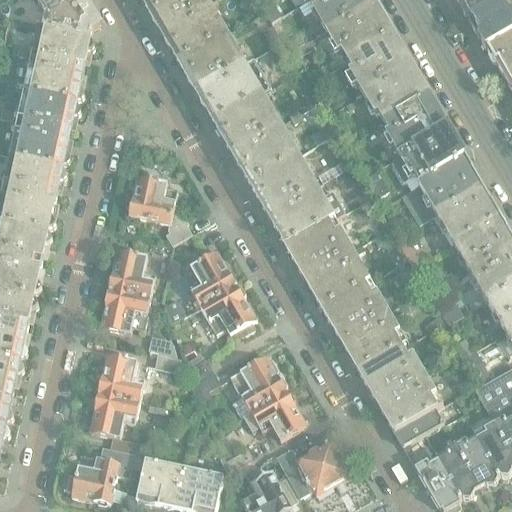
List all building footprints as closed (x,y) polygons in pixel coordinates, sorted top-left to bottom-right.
[(101,30),(83,0),(31,0),(33,4),(36,2),(47,21),(44,33),(91,42),(93,35),(101,30)] [(228,37),(208,3),(205,0),(151,0),(142,6),(178,66),(228,37)] [(370,0),(317,0),(311,3),(316,12),(313,14),(339,58),(342,56),(347,65),(393,38),(370,0)] [(511,0),(454,0),(459,8),(469,26),(479,43),(480,43),(486,54),(489,54),(511,40),(511,0)] [(282,46),(273,30),(263,35),(272,52),(282,46)] [(80,93),(85,68),(88,58),(92,56),(95,53),(94,48),(90,45),(91,42),(44,33),(40,32),(26,96),(77,107),(77,106),(82,104),(85,101),(83,96),(80,93)] [(263,98),(228,37),(178,66),(214,128),(263,98)] [(429,101),(404,57),(393,38),(347,65),(353,74),(349,76),(375,120),(378,118),(384,128),(429,101)] [(511,40),(489,54),(488,59),(492,66),(496,67),(511,94),(511,40)] [(302,60),(315,52),(310,45),(297,53),(302,60)] [(289,57),(282,46),(272,52),(271,53),(278,63),(289,57)] [(16,48),(15,53),(29,56),(30,51),(16,48)] [(15,53),(14,59),(27,62),(29,56),(15,53)] [(66,157),(73,122),(78,121),(81,117),(80,112),(76,109),(77,107),(26,96),(12,160),(63,172),(63,170),(68,169),(71,165),(69,161),(66,157)] [(299,159),(263,98),(214,128),(249,189),(299,159)] [(315,107),(315,103),(311,99),(307,99),(303,103),(303,108),(307,111),(311,111),(315,107)] [(465,163),(429,101),(384,128),(389,137),(386,139),(411,183),(415,180),(420,189),(465,163)] [(349,114),(360,108),(356,103),(346,109),(349,114)] [(291,123),(300,118),(298,114),(289,119),(291,123)] [(294,128),(303,123),(300,118),(291,123),(294,128)] [(316,150),(335,139),(328,128),(310,139),(316,150)] [(323,201),(299,159),(249,189),(278,239),(279,238),(287,251),(334,225),(346,217),(333,195),(323,201)] [(52,222),(59,187),(64,185),(67,182),(66,177),(62,174),(63,172),(12,160),(0,213),(0,225),(48,237),(49,235),(53,233),(57,230),(55,225),(52,222)] [(354,170),(349,162),(338,169),(343,177),(354,170)] [(501,223),(465,163),(420,189),(418,190),(454,250),(501,223)] [(374,172),(369,165),(358,171),(363,179),(374,172)] [(327,192),(339,185),(336,180),(324,187),(327,192)] [(188,228),(178,210),(175,210),(176,207),(165,204),(168,188),(138,181),(133,206),(129,208),(128,215),(130,218),(129,221),(169,230),(168,234),(170,237),(166,239),(173,251),(192,240),(186,230),(188,228)] [(360,206),(371,200),(367,193),(356,200),(360,206)] [(511,292),(511,242),(501,223),(454,250),(487,307),(511,292)] [(38,286),(45,251),(50,250),(53,246),(52,241),(48,238),(48,237),(0,225),(0,293),(34,301),(35,299),(39,298),(43,294),(41,290),(38,286)] [(353,255),(341,235),(334,225),(287,251),(286,251),(322,314),(380,279),(363,249),(353,255)] [(397,245),(390,234),(374,243),(378,250),(385,252),(397,245)] [(423,267),(407,239),(398,244),(414,272),(423,267)] [(156,281),(144,278),(148,262),(118,255),(112,280),(109,282),(108,289),(110,292),(109,295),(150,304),(156,281)] [(237,285),(233,279),(230,278),(217,257),(190,272),(199,286),(189,292),(200,311),(236,290),(235,289),(237,285)] [(407,348),(371,286),(380,280),(380,279),(322,314),(359,376),(407,348)] [(418,297),(412,286),(403,291),(409,302),(418,297)] [(257,325),(244,303),(245,300),(241,293),(238,293),(236,290),(200,311),(217,340),(227,334),(230,341),(238,336),(242,342),(255,334),(253,328),(257,325)] [(511,292),(487,307),(511,349),(511,371),(511,292)] [(23,351),(31,316),(36,314),(39,311),(38,306),(34,303),(34,301),(0,293),(0,360),(20,365),(21,364),(25,362),(28,359),(27,354),(23,351)] [(147,319),(150,304),(109,295),(109,297),(106,298),(104,306),(106,308),(101,333),(131,340),(132,332),(145,335),(148,320),(147,319)] [(186,320),(180,311),(177,304),(165,311),(170,329),(186,320)] [(177,362),(172,345),(151,341),(148,355),(177,362)] [(474,356),(465,341),(457,346),(466,361),(474,356)] [(437,399),(408,350),(407,348),(359,376),(395,438),(435,416),(439,413),(443,411),(437,399)] [(492,384),(476,355),(474,356),(466,361),(481,390),(492,384)] [(145,385),(134,382),(137,366),(107,359),(102,384),(99,386),(97,393),(99,396),(99,398),(140,407),(145,385)] [(179,378),(182,364),(158,359),(155,373),(179,378)] [(214,378),(206,364),(204,366),(200,359),(184,368),(187,375),(186,376),(193,389),(194,390),(214,378)] [(9,415),(17,380),(22,379),(25,375),(23,370),(20,367),(20,365),(0,360),(0,428),(6,429),(6,428),(11,427),(14,423),(13,419),(9,415)] [(285,394),(287,391),(283,384),(279,384),(276,378),(278,375),(272,365),(268,364),(267,362),(231,384),(242,402),(232,408),(241,422),(287,396),(285,394)] [(511,373),(475,395),(490,421),(511,459),(511,373)] [(208,396),(220,389),(214,378),(194,390),(193,389),(191,390),(199,413),(213,405),(208,396)] [(307,431),(294,408),(295,405),(291,399),(288,398),(287,396),(241,422),(250,438),(259,432),(262,438),(272,432),(280,446),(307,431)] [(135,430),(140,407),(99,398),(98,401),(95,402),(93,410),(96,413),(90,437),(112,442),(109,455),(134,459),(136,447),(120,444),(124,428),(135,430)] [(164,419),(165,412),(150,409),(148,416),(164,419)] [(425,440),(444,430),(435,416),(395,438),(403,453),(425,440)] [(511,459),(490,421),(471,432),(475,439),(500,481),(501,482),(509,482),(511,476),(511,459)] [(0,458),(3,444),(8,443),(11,439),(9,435),(6,431),(6,429),(0,428),(0,458)] [(500,481),(475,439),(456,449),(481,492),(486,489),(486,490),(494,490),(498,483),(497,482),(500,481)] [(481,492),(456,449),(451,441),(451,440),(450,440),(441,446),(446,455),(437,460),(461,503),(462,503),(463,503),(470,503),(474,496),(481,492)] [(351,481),(346,471),(349,469),(344,459),(341,461),(332,446),(297,466),(316,500),(322,502),(330,497),(332,492),(351,481)] [(111,510),(119,469),(131,471),(133,471),(135,459),(134,459),(109,455),(109,454),(106,466),(97,464),(95,475),(78,472),(76,482),(69,480),(66,495),(73,496),(72,502),(97,507),(98,510),(106,511),(108,510),(111,510)] [(242,457),(227,466),(235,484),(252,475),(244,461),(242,457)] [(461,503),(437,460),(426,466),(423,462),(420,464),(416,457),(409,462),(438,511),(453,511),(461,508),(459,504),(461,503)] [(175,511),(184,473),(146,465),(136,506),(139,507),(144,509),(150,510),(155,510),(162,511),(175,511)] [(217,511),(225,482),(184,473),(175,511),(217,511)] [(290,511),(290,510),(301,504),(288,481),(277,488),(272,479),(264,484),(259,475),(252,479),(257,487),(251,491),(257,501),(243,509),(244,511),(290,511)]
